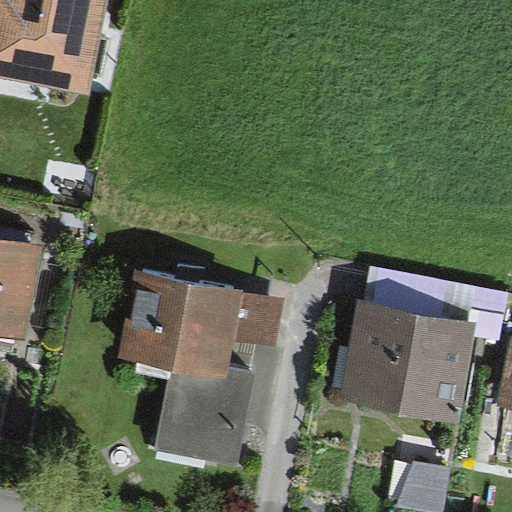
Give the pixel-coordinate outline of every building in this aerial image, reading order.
[(0,0),(0,76),(89,95),(107,0),(0,0)] [(0,334),(24,339),(41,245),(0,237),(0,334)] [(373,266),(366,302),(478,325),(476,335),(501,340),(510,293),(373,266)] [(142,270),(123,359),(175,369),(158,447),(236,464),(256,369),(230,364),(235,342),(274,350),(285,300),(142,270)] [(358,301),(339,401),(459,424),(476,335),(478,325),(366,302),(358,301)] [(511,337),(510,337),(497,407),(511,409),(511,337)] [(398,509),(412,511),(441,511),(450,468),(414,461),(398,509)]
